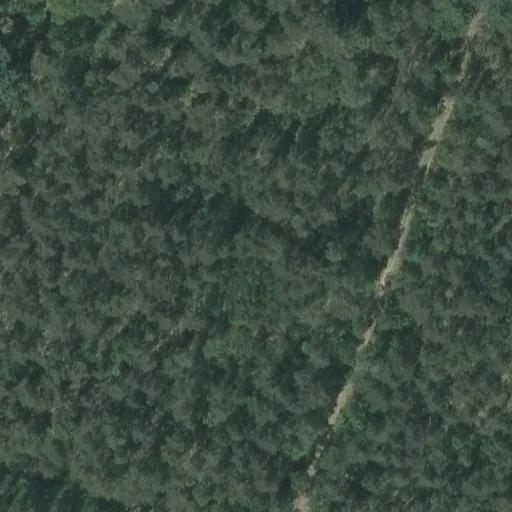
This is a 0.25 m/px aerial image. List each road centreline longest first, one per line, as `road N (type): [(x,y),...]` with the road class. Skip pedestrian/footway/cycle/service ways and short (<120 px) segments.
road 1 (track): [(300,511),(479,0)]
road 2 (track): [(49,0),(0,135)]
